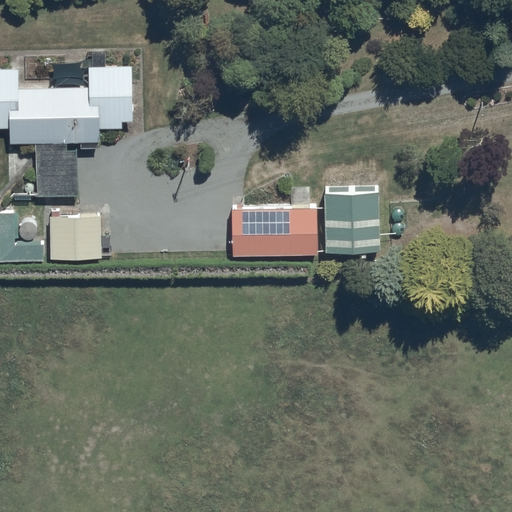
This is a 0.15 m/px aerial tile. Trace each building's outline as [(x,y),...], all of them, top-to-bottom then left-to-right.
[(0,124),(17,140),(34,139),(36,191),(75,190),(73,139),(98,139),(97,124),(132,122),(130,60),(88,62),(89,81),(17,83),(16,65),(0,65),(0,124)] [(375,186),(323,184),(321,239),(373,242),(375,186)] [(229,205),(229,246),(311,248),(312,206),(229,205)] [(0,256),(43,255),(42,233),(13,234),(12,206),(0,206),(0,256)] [(96,214),(51,216),(52,253),(97,251),(96,214)]
